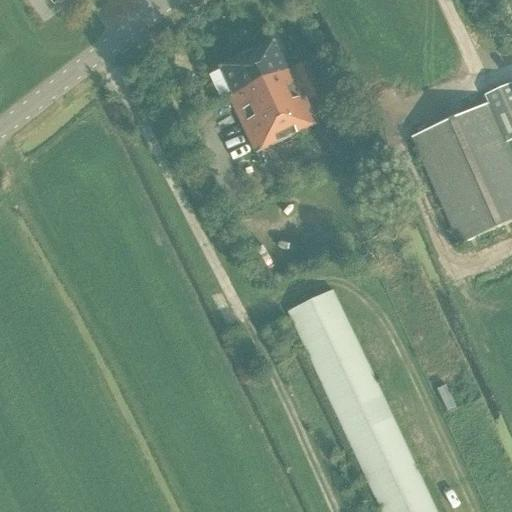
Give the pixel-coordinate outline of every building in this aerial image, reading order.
[(282,64),(271,41),(218,69),(232,98),(288,70),(284,63),(282,64)] [(329,109),(305,63),(288,70),(232,98),(228,100),(254,153),(315,123),(312,116),(329,109)] [(484,96),(488,104),(411,138),(458,244),(511,220),(511,154),(507,142),(511,140),(511,88),(510,84),(484,96)] [(192,111),(208,104),(200,85),(184,93),(192,111)] [(376,195),(365,171),(351,178),(362,202),(376,195)] [(434,511),(331,292),(288,313),(382,511),(434,511)]
